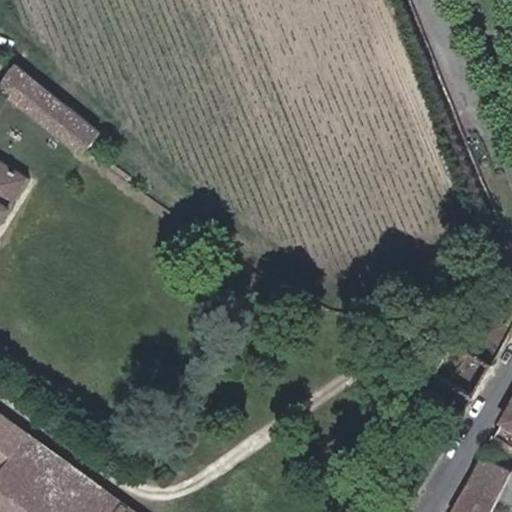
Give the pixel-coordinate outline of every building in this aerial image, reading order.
[(15,61),(0,79),(0,88),(82,151),(100,127),(15,61)] [(0,225),(28,182),(0,163),(0,225)] [(289,283),(280,279),(279,279),(270,283),(267,292),(271,300),(278,304),(287,301),(292,292),(289,283)] [(495,364),(454,342),(435,374),(476,397),(495,364)] [(511,399),(495,428),(511,435),(511,399)] [(147,511),(116,491),(0,409),(0,471),(0,472),(0,511),(147,511)] [(468,474),(502,493),(511,475),(511,467),(495,459),(501,449),(487,441),(468,474)] [(463,511),(489,511),(502,493),(468,474),(450,505),(463,511)]
